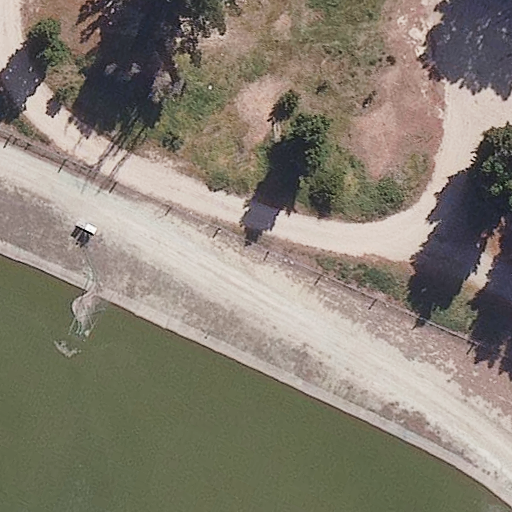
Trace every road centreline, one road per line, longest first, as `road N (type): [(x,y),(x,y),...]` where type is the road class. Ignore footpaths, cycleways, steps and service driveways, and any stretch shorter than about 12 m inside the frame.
road 1 (track): [(22,0),(45,94),(127,160),(189,188),(375,236),(431,177),(451,141),(462,78),(462,0)]
road 2 (track): [(511,284),(375,236)]
